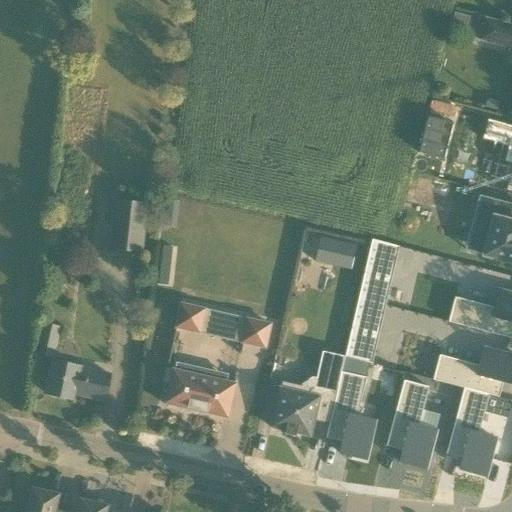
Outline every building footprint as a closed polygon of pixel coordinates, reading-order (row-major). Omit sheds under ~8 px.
[(467,30),(470,17),(454,13),(451,26),(467,30)] [(511,48),(511,26),(485,19),(479,40),(511,48)] [(428,118),(418,154),(442,160),(451,124),(428,118)] [(511,126),(494,122),(489,139),(511,146),(511,150),(502,185),(511,187),(511,126)] [(511,204),(482,197),(477,216),(484,217),(479,235),(491,238),(486,256),(511,263),(511,204)] [(112,199),(107,249),(142,252),(146,202),(112,199)] [(311,235),(305,261),(324,265),(325,257),(333,259),(337,240),(311,235)] [(371,240),(357,302),(384,309),(398,247),(371,240)] [(61,266),(46,269),(51,287),(66,284),(61,266)] [(511,295),(493,291),(489,309),(450,298),(444,323),(509,341),(511,330),(511,295)] [(357,302),(344,357),(371,364),(384,309),(357,302)] [(200,335),(206,309),(179,303),(173,329),(200,335)] [(59,327),(43,323),(35,354),(51,358),(59,327)] [(497,399),(500,383),(511,386),(511,385),(511,357),(479,350),(475,368),(436,359),(430,384),(497,399)] [(110,377),(52,362),(45,394),(72,400),(73,394),(104,401),(110,377)] [(166,369),(163,383),(169,384),(164,404),(168,404),(167,408),(178,410),(178,407),(227,418),(234,385),(201,377),(202,374),(192,372),(191,375),(166,369)] [(303,385),(303,387),(302,394),(281,389),(279,389),(270,428),(284,431),(283,434),(294,437),(295,433),(309,437),(313,421),(329,424),(337,387),(310,381),(303,385)] [(338,456),(335,468),(363,474),(372,435),(353,431),(362,392),(337,386),(337,387),(329,424),(322,452),(338,456)] [(400,392),(385,458),(400,462),(398,474),(425,480),(434,441),(416,437),(425,398),(400,392)] [(447,459),(463,462),(460,474),(487,480),(496,441),(478,437),(487,398),(462,392),(447,459)] [(53,511),(57,495),(31,489),(30,493),(27,492),(24,504),(28,505),(26,511),(53,511)] [(104,511),(106,506),(103,506),(103,502),(92,500),(91,503),(80,501),(77,511),(104,511)]
